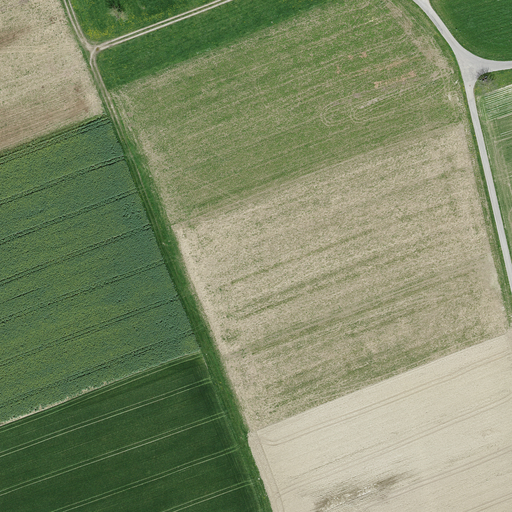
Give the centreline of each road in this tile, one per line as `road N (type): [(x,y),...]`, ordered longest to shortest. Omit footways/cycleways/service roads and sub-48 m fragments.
road 1 (track): [(248,451),(88,51)]
road 2 (track): [(471,61),(470,91),(511,278)]
road 3 (track): [(226,0),(88,51),(66,0)]
road 4 (residential): [(511,64),(462,56),(418,0)]
